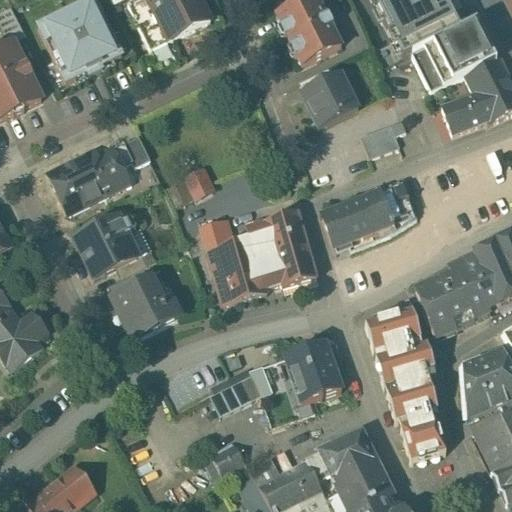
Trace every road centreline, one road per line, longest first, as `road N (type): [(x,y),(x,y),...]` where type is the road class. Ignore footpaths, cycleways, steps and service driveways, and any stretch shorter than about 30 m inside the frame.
road 1 (residential): [(511,134),(307,212),(337,311)]
road 2 (residential): [(5,171),(246,55)]
road 3 (residential): [(107,382),(337,311)]
road 4 (residential): [(107,382),(5,171)]
road 5 (residential): [(511,318),(455,351),(446,372),(460,456),(487,511)]
road 6 (residential): [(337,311),(380,435),(418,511)]
road 7 (residential): [(337,311),(511,227)]
road 8 (residential): [(0,475),(107,382)]
